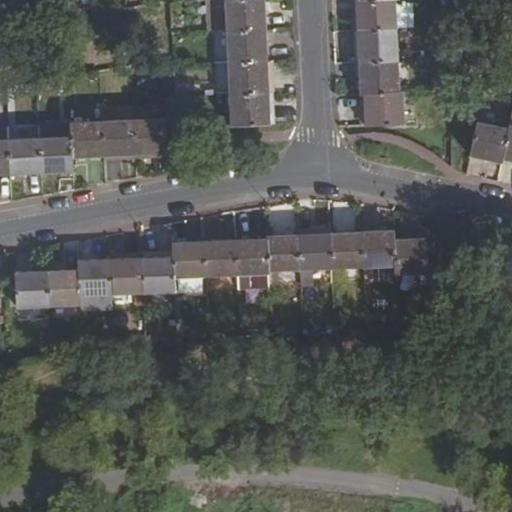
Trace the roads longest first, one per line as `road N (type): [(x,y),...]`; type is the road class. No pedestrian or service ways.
road 1 (residential): [(0,231),(311,169)]
road 2 (residential): [(311,169),(511,211)]
road 3 (residential): [(311,169),(303,0)]
